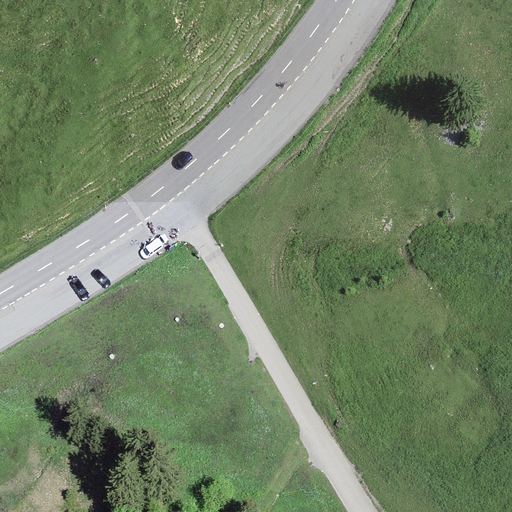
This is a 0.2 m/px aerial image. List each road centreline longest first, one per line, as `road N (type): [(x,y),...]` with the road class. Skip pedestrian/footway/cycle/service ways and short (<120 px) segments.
road 1 (secondary): [(0,294),(165,186),(253,106),(339,0)]
road 2 (track): [(165,186),(363,511)]
